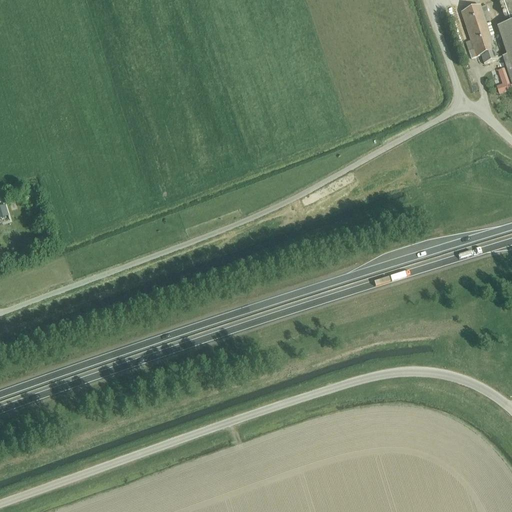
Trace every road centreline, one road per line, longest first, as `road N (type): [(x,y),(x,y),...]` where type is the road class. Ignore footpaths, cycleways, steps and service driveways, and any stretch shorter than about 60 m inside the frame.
road 1 (unclassified): [(0,504),(379,376),(437,374),(511,409)]
road 2 (trunk): [(0,408),(511,238)]
road 3 (trunk): [(511,224),(0,394)]
road 4 (unclassified): [(458,105),(263,213),(0,313)]
